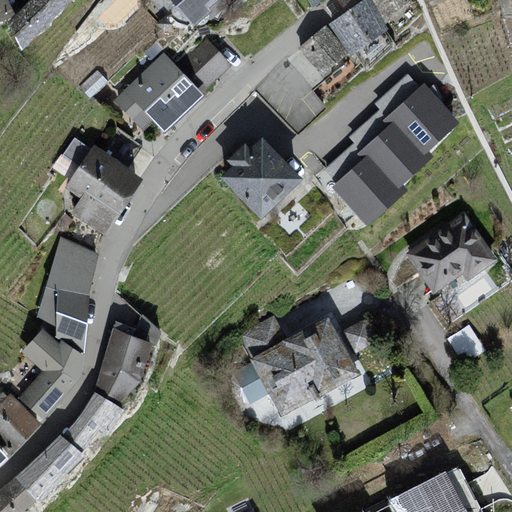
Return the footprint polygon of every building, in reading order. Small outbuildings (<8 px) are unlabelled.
[(0,0),(0,17),(12,12),(6,0),(0,0)] [(26,0),(8,19),(22,47),(68,0),(26,0)] [(172,0),(194,25),(211,10),(209,7),(216,0),(172,0)] [(388,27),(384,19),(374,0),(360,0),(329,23),(348,51),(351,55),(388,27)] [(408,0),(374,0),(384,19),(408,0)] [(165,15),(156,22),(164,31),(172,24),(165,15)] [(348,51),(325,24),(298,47),(321,74),(348,51)] [(231,64),(206,39),(193,52),(191,50),(176,64),(203,91),(231,64)] [(205,94),(203,91),(176,64),(164,51),(113,100),(142,131),(154,120),(165,131),(205,94)] [(331,185),(365,224),(408,188),(402,181),(433,154),(428,149),(459,122),(425,82),(383,118),(388,124),(358,150),(363,157),(331,185)] [(219,175),(260,217),(302,177),(262,134),(219,175)] [(91,148),(75,137),(62,154),(79,166),(91,148)] [(79,166),(65,187),(81,197),(71,212),(105,235),(144,177),(94,144),(91,148),(79,166)] [(460,211),(399,257),(431,297),(460,278),(464,282),(495,261),(460,211)] [(98,253),(60,236),(37,318),(82,335),(98,253)] [(252,351),(285,334),(274,312),(241,329),(252,351)] [(344,327),(357,349),(378,336),(364,315),(344,327)] [(250,370),(232,380),(248,409),(269,397),(279,417),(360,375),(326,320),(247,362),(250,370)] [(152,341),(113,326),(94,390),(117,404),(140,380),(152,341)] [(59,342),(42,327),(21,351),(41,370),(19,398),(44,418),(78,379),(83,353),(61,338),(59,342)] [(0,438),(11,450),(41,422),(11,390),(7,393),(0,385),(0,438)] [(117,404),(94,390),(62,433),(81,451),(99,428),(106,433),(124,408),(117,404)] [(81,451),(62,433),(16,476),(36,499),(85,454),(81,451)] [(0,464),(8,457),(0,448),(0,464)] [(358,509),(352,511),(490,511),(461,456),(394,491),(392,487),(356,506),(358,509)] [(21,511),(36,499),(16,476),(0,489),(0,511),(21,511)]
